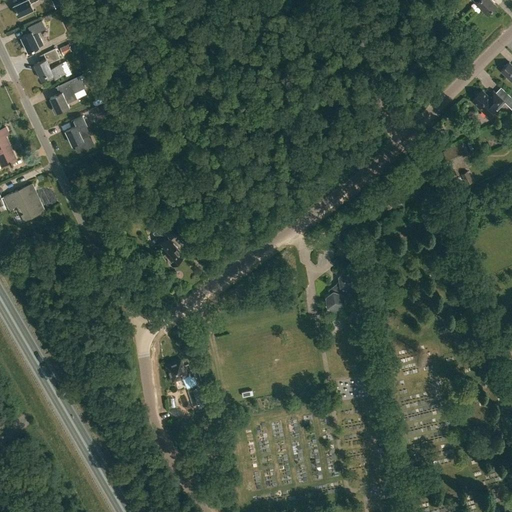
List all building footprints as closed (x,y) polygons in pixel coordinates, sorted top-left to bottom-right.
[(36,0),(23,0),(13,5),(18,15),(33,8),(31,3),(36,0)] [(60,0),(53,0),(52,0),(56,8),(63,6),(60,0)] [(473,0),(476,2),(487,14),(497,5),(492,0),(473,0)] [(39,38),(37,32),(46,28),(41,20),(37,22),(28,26),(30,32),(21,36),(28,51),(39,46),(42,44),(42,43),(40,38),(39,38)] [(77,34),(75,28),(69,31),(72,36),(77,34)] [(60,48),(63,55),(71,51),(68,44),(60,48)] [(34,65),(42,80),(53,74),(55,78),(65,73),(60,64),(51,68),(48,63),(60,58),(55,48),(44,54),(46,59),(34,65)] [(511,64),(510,62),(501,71),(511,81),(511,64)] [(86,75),(77,77),(79,86),(88,84),(86,75)] [(60,93),(50,97),(54,105),(52,106),(55,112),(57,112),(69,106),(67,102),(75,99),(68,83),(58,88),(60,93)] [(488,96),(482,90),(472,101),(488,116),(503,101),(511,109),(511,97),(501,87),(496,93),(493,91),(488,96)] [(94,108),(98,115),(104,112),(101,105),(94,108)] [(66,130),(72,144),(73,144),(76,152),(87,147),(83,139),(89,136),(85,126),(86,125),(82,116),(71,121),(74,126),(66,130)] [(8,133),(6,127),(0,129),(0,163),(1,167),(17,160),(5,135),(8,133)] [(441,153),(447,164),(466,154),(461,143),(441,153)] [(472,181),(467,171),(461,174),(467,184),(472,181)] [(29,185),(3,197),(9,209),(18,205),(25,219),(44,210),(36,192),(33,194),(29,185)] [(162,254),(165,256),(172,265),(183,256),(177,248),(178,248),(173,242),(172,243),(169,240),(175,236),(180,231),(168,221),(164,226),(168,230),(166,232),(161,226),(153,232),(160,241),(156,244),(162,253),(162,254)] [(356,272),(346,268),(337,275),(338,280),(328,289),(329,292),(325,296),(326,307),(337,311),(345,304),(344,298),(354,290),(354,286),(358,283),(356,272)] [(185,366),(184,366),(181,359),(167,365),(174,380),(183,376),(186,383),(191,381),(188,374),(188,373),(185,366)] [(197,386),(187,389),(192,405),(202,402),(197,386)]
